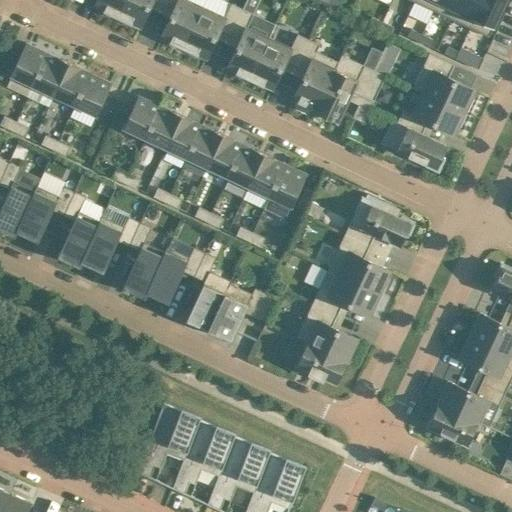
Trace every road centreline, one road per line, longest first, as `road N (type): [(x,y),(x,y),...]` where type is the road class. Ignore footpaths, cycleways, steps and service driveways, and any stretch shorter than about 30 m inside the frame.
road 1 (residential): [(457,210),(36,13),(23,0)]
road 2 (residential): [(356,424),(0,257)]
road 3 (residential): [(385,438),(486,224)]
road 4 (residential): [(457,210),(356,424)]
road 5 (residential): [(135,511),(0,448)]
road 6 (residential): [(511,497),(385,438)]
road 7 (residential): [(511,90),(457,210)]
